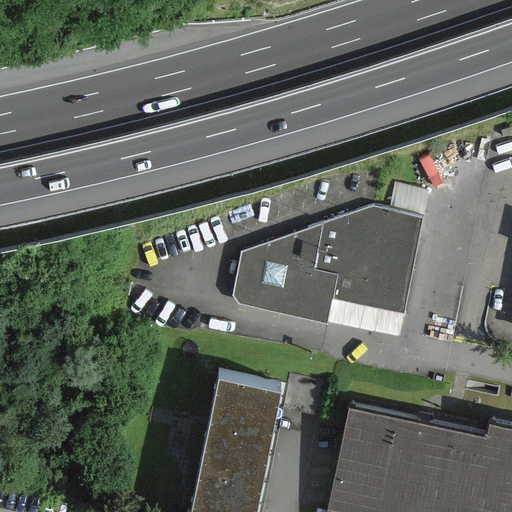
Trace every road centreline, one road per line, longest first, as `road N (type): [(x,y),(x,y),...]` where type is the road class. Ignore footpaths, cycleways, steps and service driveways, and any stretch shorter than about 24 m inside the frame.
road 1 (motorway): [(0,193),(328,109),(511,48)]
road 2 (motorway): [(457,0),(248,66),(0,126)]
